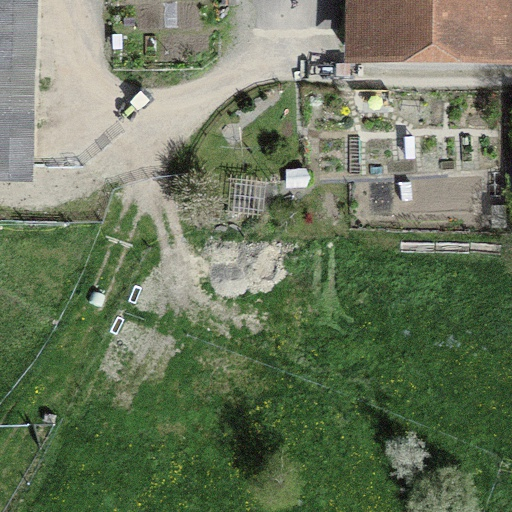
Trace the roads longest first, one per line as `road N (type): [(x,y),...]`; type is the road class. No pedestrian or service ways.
road 1 (track): [(0,494),(71,356),(149,167),(195,106),(262,72),(511,75)]
road 2 (track): [(171,138),(123,118),(89,83),(66,0)]
